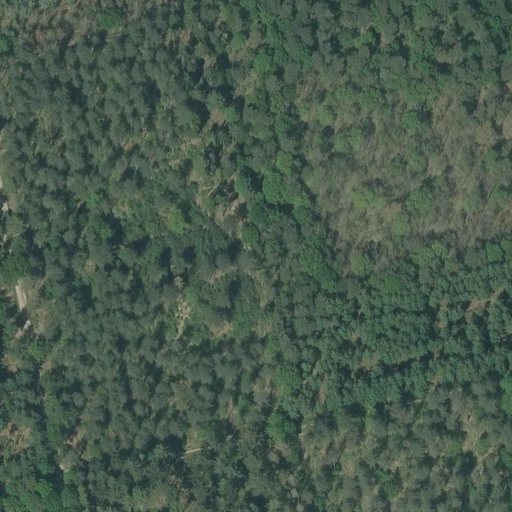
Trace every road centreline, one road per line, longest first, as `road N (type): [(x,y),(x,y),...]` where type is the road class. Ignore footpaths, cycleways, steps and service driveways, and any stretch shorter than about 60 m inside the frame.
road 1 (track): [(511,382),(60,478)]
road 2 (track): [(60,478),(0,204)]
road 3 (track): [(0,68),(175,30),(260,0)]
